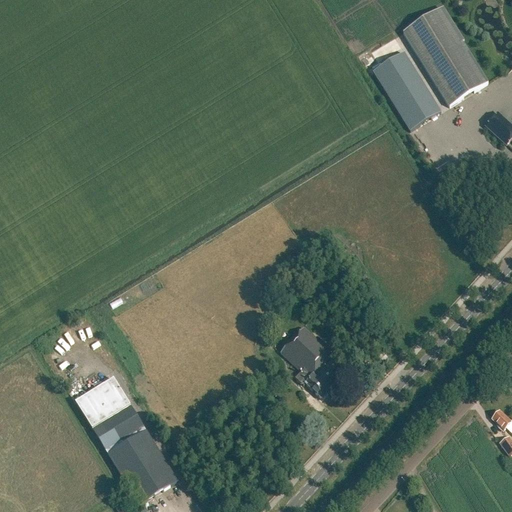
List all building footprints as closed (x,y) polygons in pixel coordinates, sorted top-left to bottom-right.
[(447,110),(487,85),(441,11),(401,36),(447,110)] [(438,115),(401,56),(371,75),(408,134),(438,115)] [(511,127),(498,115),(485,129),(506,147),(511,140),(511,127)] [(322,402),(338,385),(322,369),(333,357),(304,330),(280,355),(301,374),(295,381),(303,388),(305,386),(322,402)] [(106,454),(140,508),(178,484),(146,433),(144,430),(130,408),(114,381),(75,405),(92,432),(106,454)] [(511,422),(511,424),(500,413),(492,422),(498,427),(498,429),(503,434),(506,431),(511,436),(511,422)] [(510,460),(511,458),(511,443),(509,439),(500,446),(510,460)]
